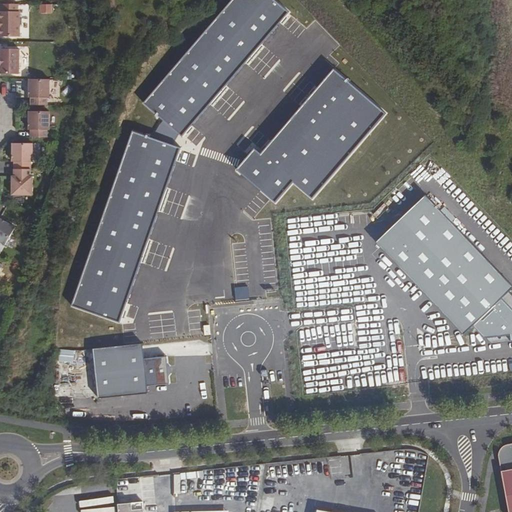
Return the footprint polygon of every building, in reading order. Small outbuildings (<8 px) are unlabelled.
[(17,4),(1,4),(1,12),(0,11),(0,36),(19,37),(19,12),(17,12),(17,4)] [(1,49),(0,74),(19,75),(19,49),(1,49)] [(31,98),(31,105),(47,106),(47,98),(49,98),(49,80),(29,80),(29,98),(31,98)] [(30,130),(30,137),(47,138),(47,130),(49,130),(49,112),(29,112),(29,130),(30,130)] [(14,162),(14,169),(30,169),(30,162),(32,162),(32,144),(12,143),(12,162),(14,162)] [(12,177),(12,195),(32,195),(32,177),(30,177),(30,169),(14,169),(14,177),(12,177)] [(379,245),(431,200),(427,195),(375,240),(379,245)] [(511,285),(431,200),(379,245),(464,335),(474,327),(490,345),(511,342),(511,294),(510,292),(511,290),(511,285)] [(0,242),(5,245),(15,228),(0,219),(0,242)] [(366,297),(366,285),(356,285),(356,297),(366,297)] [(97,394),(147,389),(146,382),(168,380),(168,372),(167,365),(166,357),(144,359),(143,344),(93,349),(97,394)] [(61,348),(59,361),(74,363),(77,351),(61,348)] [(511,511),(511,444),(506,445),(504,447),(500,450),(498,455),(498,460),(507,511),(511,511)] [(189,474),(176,473),(176,493),(183,494),(183,486),(188,486),(189,474)] [(143,511),(143,502),(128,503),(129,511),(143,511)] [(129,511),(128,503),(118,504),(118,511),(129,511)]
